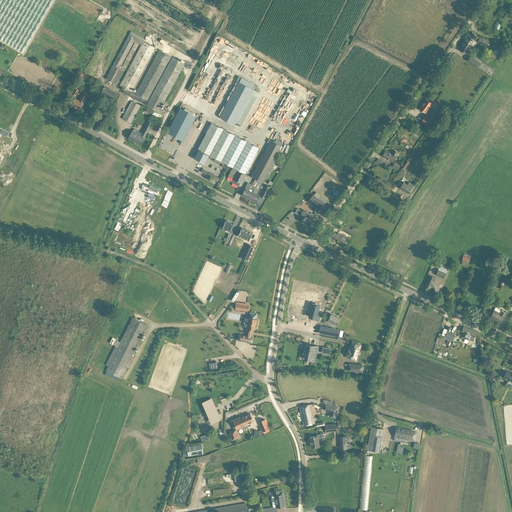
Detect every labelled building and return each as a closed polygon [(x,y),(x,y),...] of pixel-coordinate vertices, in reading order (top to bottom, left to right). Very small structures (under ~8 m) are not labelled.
[(0,0),(0,39),(22,52),(53,0),(0,0)] [(144,41),(145,39),(131,31),(106,78),(111,82),(116,84),(124,70),(119,68),(134,41),(142,45),(120,85),(125,88),(122,92),(146,105),(152,108),(158,112),(185,63),(180,61),(173,57),(149,101),(147,101),(171,56),(160,50),(136,94),(131,91),(155,47),(144,41)] [(478,37),(478,36),(472,32),(470,36),(469,35),(465,40),(474,46),(477,43),(474,41),(475,39),(477,41),(481,42),(481,43),(484,45),(484,44),(487,45),(489,40),(485,39),(479,37),(479,38),(478,37)] [(460,49),(464,52),(466,54),(469,51),(470,52),(474,46),(465,40),(461,45),(462,46),(460,49)] [(478,68),(478,67),(483,71),(486,73),(489,69),(486,66),(481,63),(477,60),(469,55),(466,60),(474,65),(478,68)] [(254,89),(251,88),(239,81),(219,117),(234,125),(235,124),(254,89)] [(216,104),(225,85),(219,82),(216,88),(213,86),(207,100),(216,104)] [(105,86),(100,94),(116,103),(121,95),(105,86)] [(88,99),(90,95),(84,91),(82,94),(78,100),(74,98),(73,101),(70,105),(78,110),(81,105),(82,106),(84,103),(82,103),(85,97),(88,99)] [(432,104),(432,103),(426,99),(419,108),(423,111),(426,113),(432,104)] [(134,119),(140,106),(132,101),(125,114),(122,118),(131,123),(134,119)] [(181,108),(168,132),(183,140),(196,116),(181,108)] [(432,120),(439,112),(436,110),(429,118),(432,120)] [(431,121),(425,117),(421,122),(427,126),(431,121)] [(150,126),(152,123),(149,121),(141,135),(140,134),(132,130),(128,138),(135,142),(139,144),(143,137),(144,137),(149,129),(151,130),(152,127),(150,126)] [(210,154),(245,173),(258,148),(212,123),(199,148),(210,154)] [(271,140),(252,177),(263,183),(275,160),(277,156),(283,146),(282,145),(271,140)] [(205,163),(209,155),(210,154),(199,148),(199,150),(194,158),(205,163)] [(396,156),(398,152),(394,150),(392,154),(385,150),(382,156),(393,162),(396,156)] [(277,156),(275,160),(278,162),(277,165),(280,167),(284,160),(280,158),(277,156)] [(406,160),(401,167),(405,169),(410,162),(406,160)] [(232,170),(229,176),(234,179),(232,182),(238,186),(240,182),(242,183),(244,178),(246,175),(238,171),(237,172),(232,170)] [(207,174),(219,181),(221,178),(209,171),(207,174)] [(261,184),(262,182),(259,180),(255,187),(249,199),(257,203),(259,198),(260,197),(260,196),(257,194),(260,188),(261,184)] [(400,188),(404,190),(408,193),(413,185),(409,182),(407,185),(403,182),(400,188)] [(255,187),(254,186),(248,183),(245,188),(244,191),(242,195),(249,199),(255,187)] [(319,199),(314,195),(313,194),(308,201),(316,207),(320,210),(324,213),(329,206),(325,203),(319,199)] [(297,208),(295,213),(300,215),(300,216),(304,218),(302,221),(310,225),(315,215),(311,213),(311,214),(303,210),(303,211),(297,208)] [(223,227),(230,231),(225,241),(231,244),(235,234),(232,233),(234,228),(232,227),(233,224),(230,222),(230,221),(227,220),(226,221),(223,227)] [(351,236),(354,231),(355,229),(351,227),(350,229),(345,226),(343,230),(351,236)] [(242,228),(238,236),(249,241),(253,233),(242,228)] [(343,243),(345,239),(346,237),(342,235),(338,233),(337,234),(333,232),(331,237),(343,243)] [(248,244),(242,258),(247,261),(254,246),(248,244)] [(464,254),(462,262),(469,264),(471,255),(464,254)] [(443,278),(446,272),(438,269),(436,275),(443,278)] [(429,292),(431,287),(435,278),(429,275),(423,289),(429,292)] [(248,306),(247,306),(247,304),(236,302),(235,308),(248,310),(248,306)] [(311,308),(309,316),(316,318),(315,320),(319,321),(320,317),(317,316),(319,305),(311,303),(310,308),(311,308)] [(503,319),(506,313),(501,310),(499,314),(494,311),(493,313),(491,312),(490,312),(489,314),(489,315),(491,316),(490,317),(501,323),(503,319)] [(239,334),(238,340),(252,342),(252,336),(251,336),(252,331),(253,331),(253,329),(255,329),(256,324),(257,319),(256,318),(257,314),(250,312),(249,317),(247,330),(246,335),(239,334)] [(340,318),(331,314),(330,316),(328,320),(337,325),(340,318)] [(134,322),(108,373),(127,382),(151,331),(134,322)] [(321,326),(319,332),(339,336),(340,330),(321,326)] [(471,336),(474,338),(477,332),(464,326),(462,331),(463,332),(461,337),(469,341),(470,340),(471,336)] [(452,341),(453,339),(455,334),(447,331),(444,337),(452,341)] [(361,345),(353,342),(350,349),(349,348),(347,355),(348,356),(348,357),(356,360),(361,345)] [(303,352),(303,353),(303,355),(306,355),(305,359),(312,360),(315,345),(305,343),(305,344),(303,352)] [(349,363),(348,370),(362,372),(363,365),(349,363)] [(212,399),(204,403),(213,421),(220,418),(212,399)] [(300,406),(304,426),(315,423),(314,417),(313,418),(310,404),(300,406)] [(338,407),(326,404),(324,410),(330,412),(329,416),(336,417),(338,407)] [(251,426),(250,423),(254,421),(250,413),(243,416),(247,425),(248,427),(251,426)] [(248,427),(247,425),(243,416),(233,421),(237,430),(244,426),(245,429),(248,428),(248,427)] [(263,431),(266,429),(269,428),(265,419),(259,422),(263,431)] [(371,427),(368,450),(379,452),(383,428),(371,427)] [(397,427),(395,437),(408,440),(415,441),(417,434),(413,433),(413,432),(413,431),(397,427)] [(256,438),(264,433),(261,429),(253,434),(256,438)] [(232,440),(239,437),(236,430),(229,433),(232,440)] [(317,436),(310,437),(312,447),(315,446),(316,447),(318,447),(318,446),(319,446),(324,445),(322,434),(317,435),(317,436)] [(341,448),(349,448),(352,448),(351,436),(348,436),(340,436),(341,448)] [(203,450),(201,444),(187,447),(189,456),(198,454),(198,451),(203,450)] [(364,454),(360,509),(369,509),(373,455),(364,454)] [(407,511),(413,461),(403,460),(399,502),(402,503),(401,510),(407,511)] [(235,473),(237,480),(244,479),(242,472),(235,473)] [(277,507),(280,507),(285,506),(283,494),(279,494),(279,490),(273,491),(273,496),(275,495),(277,507)] [(176,498),(176,495),(178,496),(178,492),(174,492),(173,500),(182,501),(182,499),(176,498)] [(247,511),(246,503),(192,511),(247,511)]
